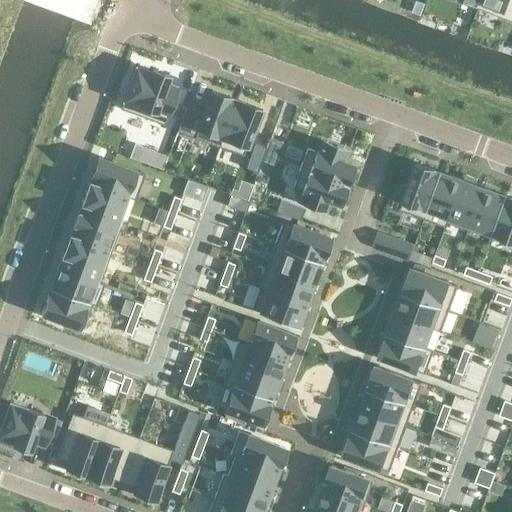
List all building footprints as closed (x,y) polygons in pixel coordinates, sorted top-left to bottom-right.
[(417,0),(413,11),(420,14),(424,3),(417,0)] [(455,0),(478,8),(480,0),(455,0)] [(511,0),(480,0),(478,8),(511,20),(511,0)] [(131,77),(119,110),(164,126),(173,100),(161,95),(164,86),(148,80),(147,83),(131,77)] [(207,102),(193,139),(218,148),(231,111),(207,102)] [(231,111),(218,148),(243,157),(256,120),(231,111)] [(176,133),(168,156),(179,160),(184,145),(187,137),(176,133)] [(270,137),(262,161),(274,165),(283,142),(270,137)] [(307,149),(300,167),(346,184),(353,165),(344,162),(348,151),(320,141),(316,152),(307,149)] [(129,157),(162,169),(167,155),(134,143),(129,157)] [(248,159),(240,182),(251,186),(251,185),(259,164),(248,159)] [(417,163),(400,209),(425,219),(442,172),(434,170),(435,169),(417,163)] [(300,167),(293,186),(302,190),(298,201),(326,211),(330,200),(339,204),(346,184),(300,167)] [(94,168),(85,192),(121,206),(130,181),(94,168)] [(442,172),(425,219),(447,227),(448,222),(463,180),(442,172)] [(463,180),(448,222),(469,230),(485,188),(464,180),(463,180)] [(485,188),(469,230),(491,238),(506,196),(485,188)] [(85,192),(77,213),(93,219),(89,231),(109,239),(121,206),(85,192)] [(511,197),(506,196),(491,238),(502,242),(503,237),(511,240),(511,197)] [(281,199),(276,211),(300,220),(305,208),(281,199)] [(169,206),(163,221),(171,224),(176,209),(169,206)] [(77,213),(65,245),(102,259),(109,239),(89,231),(93,219),(77,213)] [(163,221),(158,236),(165,239),(171,224),(163,221)] [(283,221),(274,245),(321,262),(330,238),(283,221)] [(238,232),(232,247),(240,250),(245,235),(238,232)] [(400,240),(395,253),(409,258),(414,245),(400,240)] [(65,245),(58,265),(74,271),(69,284),(90,291),(102,259),(65,245)] [(274,245),(266,265),(313,282),(321,262),(274,245)] [(414,247),(409,260),(431,268),(432,263),(435,255),(414,247)] [(435,255),(432,263),(444,267),(446,259),(435,255)] [(149,259),(144,274),(151,277),(157,262),(149,259)] [(227,261),(223,272),(230,275),(234,264),(227,261)] [(58,265),(46,298),(82,312),(90,291),(69,284),(74,271),(58,265)] [(266,265),(258,287),(263,289),(305,304),(313,282),(266,265)] [(467,266),(464,274),(476,279),(479,271),(467,266)] [(411,268),(402,293),(449,310),(458,285),(411,268)] [(479,271),(476,279),(490,284),(493,276),(479,271)] [(223,272),(219,284),(226,287),(230,275),(223,272)] [(144,274),(138,289),(146,292),(151,277),(144,274)] [(263,289),(255,310),(297,326),(305,304),(263,289)] [(402,293),(395,313),(441,330),(449,310),(402,293)] [(511,297),(498,293),(495,300),(510,306),(511,299),(511,297)] [(46,298),(36,323),(73,337),(82,312),(46,298)] [(130,312),(124,327),(132,330),(137,315),(130,312)] [(395,313),(387,333),(434,350),(425,346),(432,328),(441,331),(441,330),(395,313)] [(207,316),(203,327),(210,330),(214,319),(207,316)] [(256,321),(248,343),(286,357),(294,335),(256,321)] [(124,327),(119,342),(126,345),(132,330),(124,327)] [(203,327),(198,338),(206,341),(210,330),(203,327)] [(387,333),(379,356),(425,373),(434,350),(387,333)] [(239,339),(232,360),(279,377),(286,357),(248,343),(239,339)] [(464,349),(460,360),(467,363),(471,352),(464,349)] [(192,356),(187,369),(195,372),(199,359),(192,356)] [(232,360),(224,381),(271,398),(274,390),(278,378),(279,377),(232,360)] [(460,360),(455,372),(463,374),(467,363),(460,360)] [(375,366),(367,390),(413,407),(422,383),(375,366)] [(187,369),(182,383),(190,386),(195,372),(187,369)] [(224,381),(215,406),(262,423),(271,398),(224,381)] [(112,383),(106,398),(114,401),(119,386),(112,383)] [(360,408),(359,410),(406,427),(413,407),(367,390),(364,397),(360,408)] [(511,402),(505,400),(502,407),(511,411),(511,402)] [(443,404),(439,415),(447,418),(451,407),(443,404)] [(511,411),(502,407),(499,415),(511,420),(511,411)] [(149,408),(146,415),(161,421),(164,413),(149,408)] [(359,410),(352,430),(399,447),(406,427),(359,410)] [(0,425),(0,448),(9,452),(8,454),(24,460),(27,451),(39,456),(49,429),(33,423),(5,413),(0,425)] [(439,415),(435,426),(443,429),(447,418),(439,415)] [(65,427),(50,468),(64,473),(62,479),(82,486),(99,439),(65,427)] [(199,430),(195,441),(203,444),(207,432),(199,430)] [(352,430),(343,454),(390,471),(399,447),(352,430)] [(238,431),(230,454),(277,471),(285,448),(238,431)] [(99,439),(82,486),(102,494),(104,488),(118,493),(133,452),(99,439)] [(195,441),(190,456),(197,459),(203,444),(195,441)] [(133,452),(118,493),(131,498),(129,503),(150,511),(150,510),(167,464),(133,452)] [(223,474),(223,475),(269,492),(277,471),(230,454),(230,455),(234,456),(227,476),(223,474)] [(332,465),(323,489),(361,503),(365,505),(374,481),(332,465)] [(480,467),(478,474),(493,480),(495,473),(480,467)] [(180,468),(176,480),(183,482),(187,471),(180,468)] [(478,474),(475,482),(490,488),(493,480),(478,474)] [(223,475),(215,496),(257,511),(261,511),(269,492),(223,475)] [(176,480),(171,491),(179,494),(183,482),(176,480)] [(428,482),(425,490),(440,496),(443,488),(428,482)] [(323,489),(316,508),(326,511),(357,511),(361,503),(323,489)] [(257,511),(215,496),(209,511),(257,511)] [(411,500),(406,511),(413,511),(417,502),(411,500)] [(395,501),(391,511),(400,511),(403,504),(395,501)] [(417,502),(413,511),(421,511),(424,505),(417,502)]
